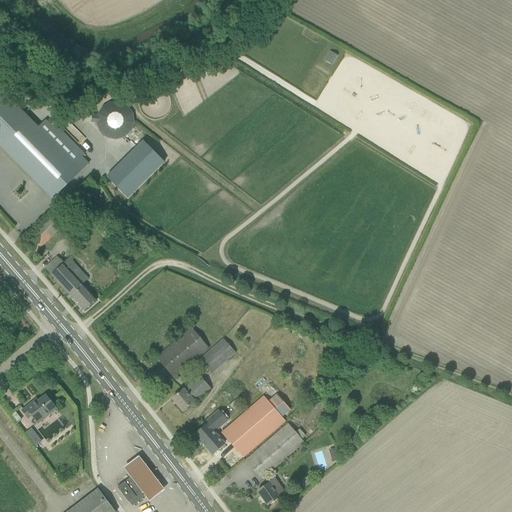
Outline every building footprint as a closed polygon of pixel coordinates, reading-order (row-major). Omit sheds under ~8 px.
[(11,101),(0,89),(0,146),(53,199),(81,171),(89,164),(82,157),(85,154),(56,125),(53,127),(46,120),(38,128),(11,101)] [(98,133),(127,142),(137,110),(101,99),(93,123),(100,126),(98,133)] [(107,178),(127,199),(164,163),(143,142),(107,178)] [(63,205),(23,242),(34,254),(73,217),(63,205)] [(105,214),(99,220),(105,226),(111,220),(105,214)] [(64,264),(57,257),(45,269),(51,276),(84,312),(97,300),(82,284),(88,279),(70,259),(64,264)] [(177,375),(197,358),(208,348),(192,329),(157,359),(176,381),(179,378),(177,375)] [(199,360),(211,374),(224,363),(235,353),(224,340),(207,354),(199,360)] [(172,399),(183,412),(195,403),(194,402),(210,388),(200,376),(184,390),(172,399)] [(22,411),(28,419),(32,416),(38,424),(44,419),(43,417),(51,411),(55,408),(56,409),(46,396),(34,405),(32,403),(22,411)] [(285,422),(282,418),(268,401),(264,397),(221,434),(243,458),(285,422)] [(225,423),(218,414),(202,428),(203,429),(194,437),(211,457),(223,446),(212,434),(225,423)] [(288,424),(245,461),(261,480),(304,443),(301,440),(305,436),(300,429),(295,433),(288,424)] [(30,441),(37,436),(31,429),(25,434),(30,441)] [(165,487),(139,454),(132,460),(124,466),(150,499),(157,494),(165,487)] [(141,493),(142,492),(131,478),(117,488),(129,503),(132,506),(144,497),(141,493)] [(275,479),(257,492),(268,506),(279,497),(281,500),(287,495),(280,486),(275,479)] [(68,511),(115,511),(98,489),(68,511)]
